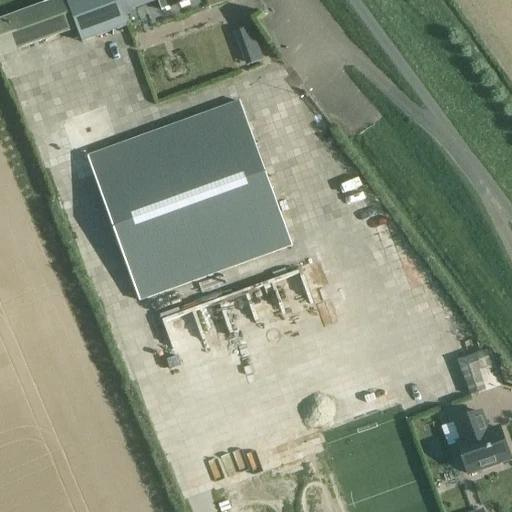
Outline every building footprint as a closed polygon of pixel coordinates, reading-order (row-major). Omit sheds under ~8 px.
[(60,0),(0,22),(0,56),(77,28),(82,43),(127,27),(121,12),(116,0),(60,0)] [(116,0),(121,12),(153,0),(156,0),(161,12),(179,5),(179,7),(193,2),(192,0),(116,0)] [(291,246),(239,103),(88,158),(139,301),(291,246)] [(484,353),(457,361),(470,394),(480,390),(471,367),(487,362),(484,353)] [(511,423),(501,427),(498,419),(501,418),(497,405),(472,414),(479,434),(473,437),(484,467),(511,457),(511,423)]
